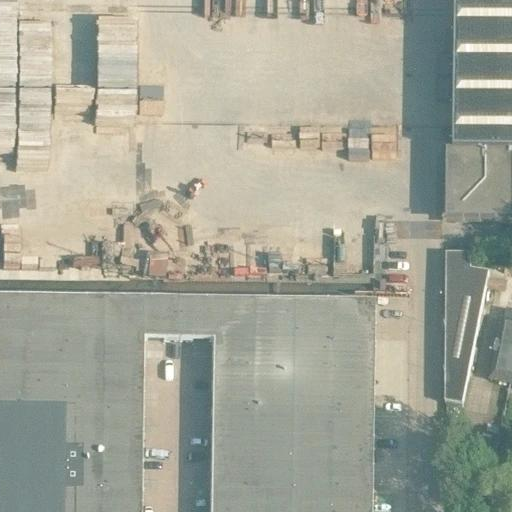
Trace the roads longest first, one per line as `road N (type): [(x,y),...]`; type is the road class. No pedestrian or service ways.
road 1 (unknown): [(235,198),(0,200)]
road 2 (unclassified): [(427,511),(427,297)]
road 3 (unknown): [(235,0),(235,198)]
road 4 (unknown): [(427,196),(235,198)]
